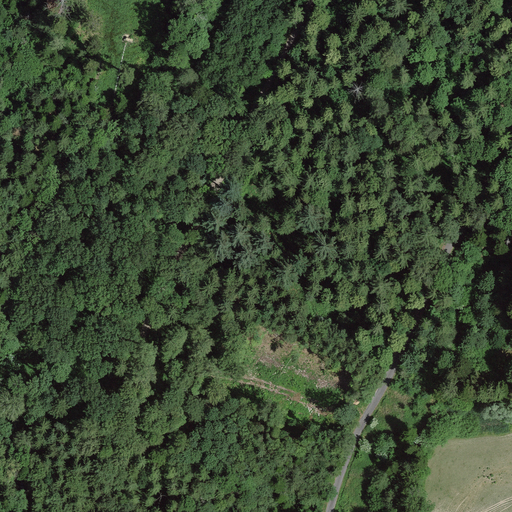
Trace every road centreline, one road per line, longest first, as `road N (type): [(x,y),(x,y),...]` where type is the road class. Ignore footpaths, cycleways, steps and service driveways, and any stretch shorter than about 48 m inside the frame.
road 1 (track): [(311,0),(120,394),(120,511)]
road 2 (unclassified): [(329,511),(355,436),(452,240),(511,156)]
